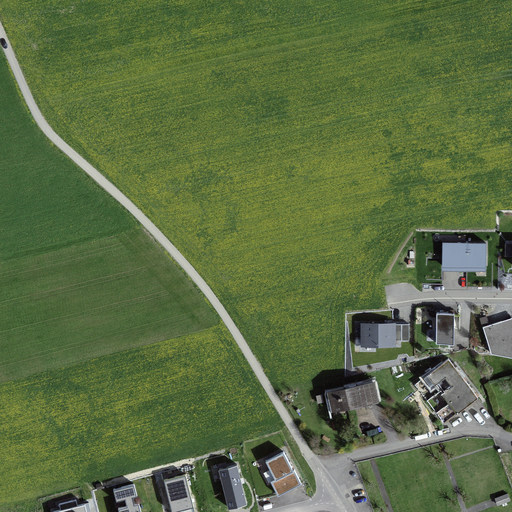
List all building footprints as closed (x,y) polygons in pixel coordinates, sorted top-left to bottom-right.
[(466,235),(442,235),(442,265),(442,268),(461,269),(485,269),(486,241),(466,240),(466,235)] [(454,313),(436,312),(436,343),(454,343),(454,313)] [(511,317),(483,327),(491,353),(511,356),(511,317)] [(409,324),(363,324),(363,345),(394,345),(394,340),(409,340),(409,324)] [(457,412),(477,397),(448,358),(429,373),(457,412)] [(328,392),(331,408),(378,399),(375,382),(328,392)] [(301,484),(283,451),(265,461),(275,480),(270,482),(278,496),(301,484)] [(236,464),(219,468),(228,507),(247,502),(236,464)] [(194,511),(184,474),(164,479),(171,511),(194,511)] [(134,482),(113,487),(118,506),(119,511),(140,511),(138,502),(134,502),(132,495),(137,494),(134,482)] [(507,493),(495,498),(498,505),(510,500),(507,493)] [(60,509),(52,510),(52,511),(86,511),(84,503),(77,504),(76,498),(59,503),(60,509)]
